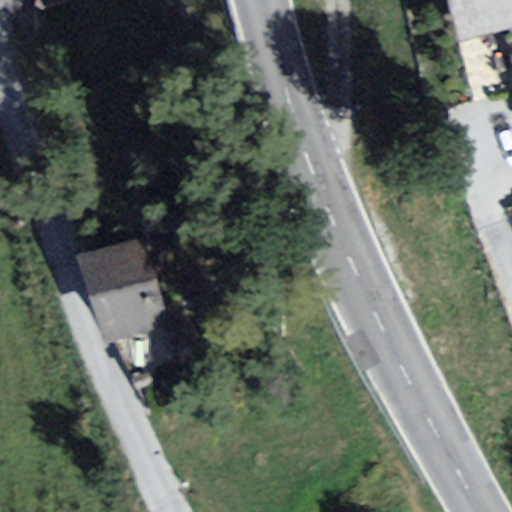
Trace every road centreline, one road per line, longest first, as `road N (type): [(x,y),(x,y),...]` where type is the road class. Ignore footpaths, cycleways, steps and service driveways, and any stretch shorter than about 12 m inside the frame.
road 1 (secondary): [(261,0),(328,212),(481,511)]
road 2 (residential): [(171,511),(73,285),(0,65)]
